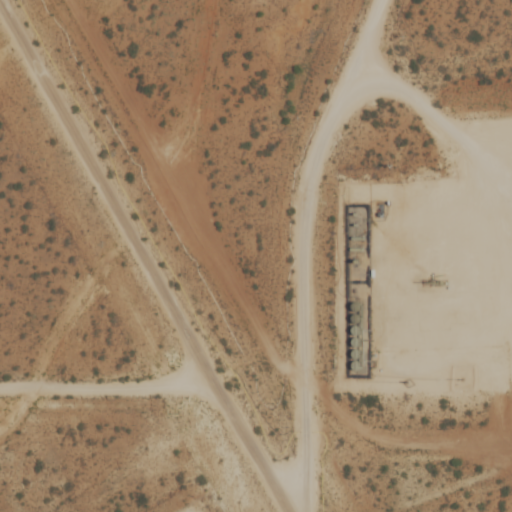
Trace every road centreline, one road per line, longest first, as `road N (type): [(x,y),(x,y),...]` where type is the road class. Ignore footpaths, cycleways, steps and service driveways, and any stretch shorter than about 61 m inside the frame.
road 1 (residential): [(0,7),(297,511)]
road 2 (residential): [(327,511),(303,187),(408,0)]
road 3 (residential): [(371,66),(511,259)]
road 4 (residential): [(0,382),(215,382)]
